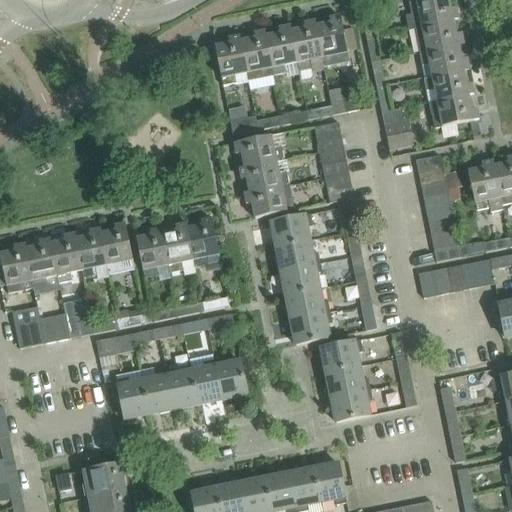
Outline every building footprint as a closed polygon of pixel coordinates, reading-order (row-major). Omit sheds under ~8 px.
[(422,27),(458,20),(456,10),(451,11),(448,0),(426,0),(409,4),(411,15),(407,16),(410,30),(414,29),(422,27)] [(366,38),(375,36),(370,11),(361,13),(366,38)] [(350,65),(348,54),(340,17),(330,20),(331,25),(316,27),(315,22),(314,23),(321,59),(323,66),(324,71),(350,65)] [(427,52),(463,44),(461,35),(456,36),(453,22),(458,21),(458,20),(422,27),(414,29),(417,42),(424,41),(427,52)] [(314,74),(324,71),(323,66),(321,59),(314,23),(305,25),(306,30),(291,32),(290,28),(289,28),(297,63),(298,71),(300,80),(314,77),(314,74)] [(285,66),(297,63),(289,28),(280,30),(281,35),(266,38),(265,33),(264,33),(271,69),(273,76),(287,74),(285,66)] [(240,37),(239,38),(247,74),(248,82),(273,76),(271,69),(264,33),(255,35),(256,40),(241,42),(240,37)] [(371,63),(380,61),(375,36),(366,38),(371,63)] [(235,76),(247,74),(239,38),(230,39),(231,44),(215,47),(223,87),(236,85),(235,76)] [(432,77),(468,69),(466,60),(461,61),(459,47),(463,46),(463,44),(427,52),(419,54),(422,67),(430,66),(432,77)] [(376,88),(385,86),(380,61),(371,63),(376,88)] [(437,102),(473,95),(472,85),(467,86),(464,72),(469,71),(468,69),(432,77),(424,79),(427,92),(435,91),(437,102)] [(381,114),(391,112),(385,86),(376,88),(381,114)] [(331,108),(333,117),(359,112),(354,87),(329,92),(332,108),(331,108)] [(473,95),(437,102),(429,104),(435,130),(479,121),(477,111),(472,112),(469,97),(474,96),(473,95)] [(308,122),(333,117),(331,108),(306,113),(308,122)] [(411,135),(407,115),(406,109),(391,112),(381,114),(387,140),(411,135)] [(283,127),(308,122),(306,113),(281,118),(283,127)] [(255,118),(230,123),(231,128),(233,137),(258,132),(256,123),(255,118)] [(258,132),(283,127),(281,118),(256,123),(258,132)] [(319,153),(343,148),(339,124),(314,129),(319,153)] [(271,137),(235,145),(237,155),(242,154),(244,168),(284,161),(282,149),(274,150),(271,137)] [(324,178),(349,173),(343,148),(319,153),(324,178)] [(418,174),(443,169),(440,157),(416,162),(418,174)] [(508,165),(494,168),(500,198),(502,207),(511,204),(511,158),(507,160),(508,165)] [(276,164),(284,162),(284,161),(244,168),(245,169),(240,170),(242,181),(247,180),(249,193),(289,185),(287,173),(279,175),(276,164)] [(500,198),(494,168),(493,163),(482,165),(483,170),(468,173),(476,212),(491,208),(489,201),(500,198)] [(421,186),(445,182),(443,169),(418,174),(421,186)] [(354,200),(349,173),(324,178),(329,205),(354,200)] [(423,199),(448,194),(445,182),(421,186),(423,199)] [(250,194),(245,195),(246,202),(247,205),(252,205),(255,220),(294,212),(292,199),(289,187),(289,186),(289,185),(249,193),(250,194)] [(426,212),(450,207),(448,194),(423,199),(426,212)] [(428,225),(453,220),(450,207),(426,212),(428,225)] [(347,235),(357,233),(352,208),(342,210),(347,235)] [(307,229),(313,228),(311,216),(271,224),(276,249),(310,242),(307,229)] [(222,271),(221,264),(212,220),(201,222),(202,227),(188,230),(187,225),(185,225),(193,262),(195,270),(205,268),(206,274),(222,271)] [(431,237),(455,232),(453,220),(428,225),(431,237)] [(133,261),(130,245),(125,225),(115,227),(116,232),(101,235),(100,230),(99,230),(106,267),(108,277),(135,271),(133,261)] [(182,264),(193,262),(185,225),(176,227),(177,232),(163,235),(162,230),(161,230),(169,266),(170,274),(183,272),(182,264)] [(95,269),(106,267),(99,230),(90,232),(91,237),(76,240),(75,235),(74,236),(81,272),(83,280),(96,277),(95,269)] [(156,269),(169,266),(161,230),(151,232),(152,237),(137,240),(145,279),(158,277),(156,269)] [(433,250),(458,245),(455,232),(431,237),(433,250)] [(352,259),(361,257),(357,233),(347,235),(352,259)] [(70,274),(81,272),(74,236),(65,238),(66,243),(51,245),(50,241),(49,241),(59,292),(60,292),(58,285),(71,283),(70,274)] [(484,254),(511,248),(511,247),(510,239),(482,245),(484,254)] [(41,248),(25,251),(31,282),(33,290),(47,288),(45,279),(56,277),(50,246),(49,241),(40,243),(41,248)] [(321,265),(318,254),(312,255),(310,242),(276,249),(281,273),(321,265)] [(433,250),(436,264),(461,259),(458,245),(433,250)] [(8,295),(33,290),(31,282),(24,246),(15,248),(16,253),(0,256),(8,295)] [(371,306),(366,281),(361,257),(352,259),(361,308),(371,306)] [(492,271),(511,267),(511,257),(490,262),(492,271)] [(495,286),(492,271),(490,262),(476,264),(482,289),(495,286)] [(468,291),(482,289),(476,264),(463,267),(468,291)] [(317,277),(323,276),(321,265),(281,273),(286,298),(320,291),(317,277)] [(453,294),(468,291),(463,267),(448,270),(453,294)] [(439,297),(453,294),(448,270),(434,273),(439,297)] [(424,300),(439,297),(434,273),(419,276),(424,300)] [(330,314),(328,303),(322,304),(320,291),(286,298),(291,322),(330,314)] [(511,338),(511,303),(511,304),(510,298),(497,300),(505,340),(511,338)] [(203,314),(230,308),(228,299),(201,304),(203,314)] [(179,318),(203,314),(201,304),(177,309),(179,318)] [(366,333),(376,331),(371,306),(361,308),(366,333)] [(149,324),(179,318),(177,309),(147,315),(149,324)] [(94,336),(92,326),(89,311),(64,316),(69,341),(94,336)] [(330,314),(291,322),(296,347),(304,345),(329,340),(326,326),(333,325),(330,314)] [(119,331),(149,324),(147,315),(117,321),(119,331)] [(44,346),(69,341),(64,316),(39,321),(44,346)] [(206,321),(208,331),(233,326),(231,316),(206,321)] [(20,351),(44,346),(39,321),(14,326),(20,351)] [(94,336),(119,331),(117,321),(92,326),(94,336)] [(184,336),(208,331),(206,321),(182,326),(184,336)] [(159,341),(184,336),(182,326),(157,331),(159,341)] [(135,346),(159,341),(157,331),(133,336),(135,346)] [(397,360),(406,358),(401,334),(392,336),(397,360)] [(118,349),(135,346),(133,336),(116,339),(96,343),(100,359),(119,355),(118,349)] [(357,355),(363,354),(360,342),(321,350),(326,375),(360,368),(357,355)] [(390,354),(388,343),(377,346),(379,357),(390,354)] [(402,384),(411,382),(406,358),(397,360),(402,384)] [(241,363),(226,366),(224,360),(214,362),(222,401),(247,396),(241,363)] [(198,406),(222,401),(214,362),(203,364),(204,370),(191,373),(198,406)] [(331,399),(371,391),(369,380),(362,381),(360,368),(326,375),(331,399)] [(198,406),(191,373),(178,376),(176,370),(165,372),(173,411),(198,406)] [(149,416),(173,411),(165,372),(154,374),(155,380),(142,383),(149,416)] [(501,404),(511,401),(511,375),(502,378),(505,392),(499,393),(501,404)] [(149,416),(142,383),(129,386),(128,379),(117,382),(125,421),(149,416)] [(402,384),(407,409),(416,407),(411,382),(402,384)] [(445,415),(455,413),(450,389),(440,391),(445,415)] [(370,417),(367,403),(373,402),(371,391),(331,399),(336,424),(370,417)] [(511,427),(511,426),(511,401),(501,404),(503,415),(509,414),(511,427)] [(0,435),(8,434),(3,409),(0,409),(0,435)] [(450,439),(460,437),(455,413),(445,415),(450,439)] [(0,442),(3,460),(13,458),(8,434),(0,435),(0,442)] [(450,439),(456,465),(465,463),(460,437),(450,439)] [(8,484),(18,482),(13,458),(3,460),(8,484)] [(92,498),(92,499),(125,492),(122,477),(127,476),(124,464),(84,473),(86,485),(89,485),(92,498)] [(334,501),(335,507),(347,505),(339,465),(314,470),(320,504),(334,501)] [(308,511),(307,506),(320,504),(314,470),(289,475),(296,511),(308,511)] [(462,497),(472,495),(467,470),(457,472),(462,497)] [(285,511),(296,511),(289,475),(265,480),(271,511),(278,511),(285,511)] [(58,478),(56,478),(60,496),(61,495),(72,493),(69,476),(58,478)] [(271,511),(265,480),(241,485),(246,511),(271,511)] [(13,509),(23,507),(18,482),(8,484),(13,509)] [(246,511),(241,485),(216,490),(220,511),(246,511)] [(220,511),(216,490),(192,495),(195,511),(220,511)] [(95,511),(94,511),(129,511),(128,504),(132,503),(130,491),(125,492),(92,499),(92,498),(89,499),(92,511),(95,511)] [(465,511),(475,511),(472,495),(462,497),(465,511)] [(405,511),(433,511),(432,503),(404,508),(405,511)]
